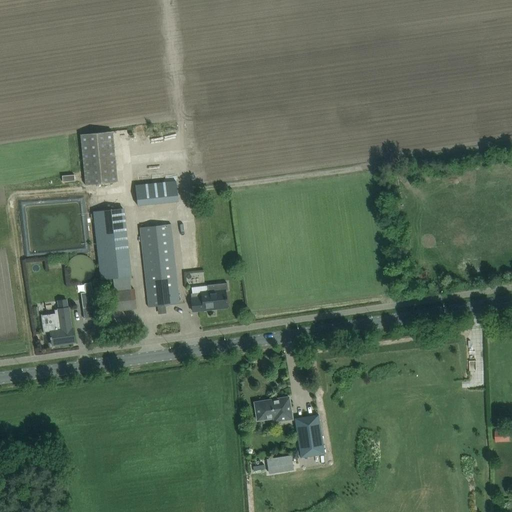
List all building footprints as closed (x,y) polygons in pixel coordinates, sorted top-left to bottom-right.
[(90,180),(123,178),(120,128),(88,130),(90,180)] [(12,141),(14,151),(21,150),(19,140),(12,141)] [(177,201),(175,181),(135,184),(137,205),(177,201)] [(100,279),(113,278),(130,276),(132,276),(124,208),(93,212),(100,279)] [(180,304),(178,294),(170,224),(140,227),(147,297),(148,307),(157,306),(165,305),(180,304)] [(192,267),(192,281),(208,281),(208,267),(192,267)] [(83,308),(95,306),(91,282),(84,283),(85,292),(81,293),(83,308)] [(192,294),(190,294),(192,311),(211,309),(210,307),(226,306),(226,308),(227,307),(226,298),(225,290),(227,290),(227,282),(208,285),(191,287),(192,294)] [(115,304),(102,306),(102,308),(103,318),(117,317),(117,310),(136,308),(135,298),(134,289),(131,289),(114,291),(115,304)] [(165,305),(157,306),(158,314),(166,313),(165,305)] [(74,341),(72,327),(69,307),(57,308),(57,309),(55,310),(55,313),(41,315),(43,332),(50,331),(51,337),(50,337),(50,339),(51,339),(52,345),(65,344),(65,342),(74,341)] [(271,400),(254,402),(257,420),(273,418),(274,422),(292,419),(289,397),(279,398),(278,399),(277,399),(277,400),(276,401),(276,402),(272,402),(271,400)] [(294,418),(301,457),(324,454),(318,415),(294,418)] [(291,454),(266,458),(269,473),(294,469),(291,454)]
